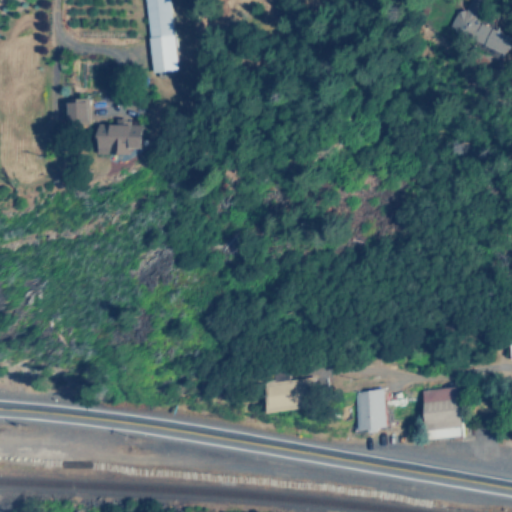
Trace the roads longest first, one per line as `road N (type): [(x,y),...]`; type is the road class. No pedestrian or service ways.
road 1 (primary): [(38,411),(511,488)]
road 2 (residential): [(511,363),(358,367)]
